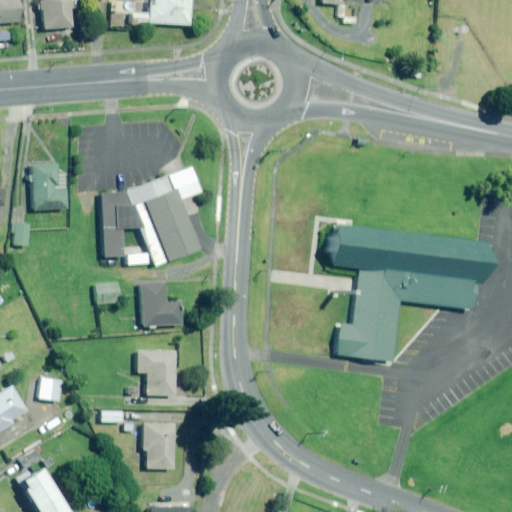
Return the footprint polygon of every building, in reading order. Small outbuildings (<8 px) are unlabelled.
[(0,0),(0,22),(13,22),(10,0),(0,0)] [(68,27),(66,0),(36,0),(39,30),(68,27)] [(183,25),(184,0),(148,0),(147,15),(126,13),(125,25),(139,25),(139,23),(183,25)] [(52,174),(51,163),(27,165),(29,210),(63,209),(61,174),(52,174)] [(99,194),(100,262),(119,262),(119,236),(134,235),(149,273),(194,254),(162,176),(119,194),(99,194)] [(25,225),(13,224),(12,246),(25,246),(25,225)] [(477,243),(329,227),(324,267),(355,270),(348,326),(333,325),(329,359),(386,365),(393,301),(470,309),(477,243)] [(117,302),(116,283),(92,284),(93,304),(117,302)] [(161,300),(160,283),(136,285),(139,327),(177,324),(176,299),(161,300)] [(169,395),(170,352),(132,351),(132,372),(142,373),(142,395),(169,395)] [(60,381),(37,378),(34,399),(56,402),(60,381)] [(21,411),(6,386),(0,390),(0,427),(8,423),(6,420),(21,411)] [(118,422),(119,412),(98,411),(98,422),(118,422)] [(168,468),(169,423),(136,423),(136,449),(142,449),(142,468),(168,468)] [(37,460),(33,451),(16,460),(21,469),(37,460)] [(62,511),(35,468),(12,482),(30,511),(62,511)]
